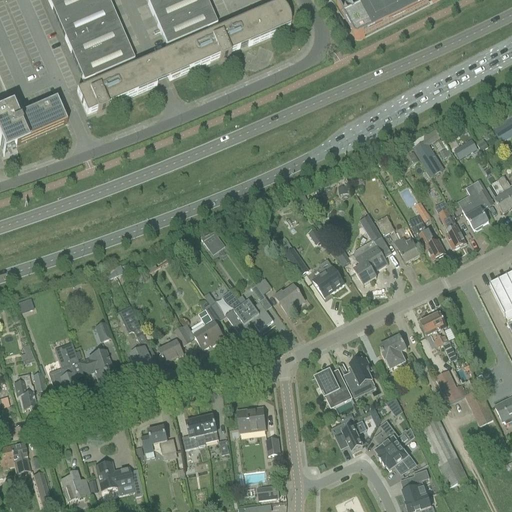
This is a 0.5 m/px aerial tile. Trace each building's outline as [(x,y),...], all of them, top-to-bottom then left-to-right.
[(134,62),(106,0),(46,0),(83,84),(134,62)] [(144,0),(166,48),(216,27),(204,0),(144,0)] [(427,3),(425,0),(374,0),(375,2),(343,18),(354,39),(354,40),(355,40),(355,41),(356,41),(357,42),(358,42),(359,41),(360,41),(364,39),(429,6),(427,3)] [(106,109),(154,88),(156,87),(156,86),(163,83),(168,81),(169,82),(218,61),(219,63),(230,58),(229,56),(239,52),(238,50),(247,46),(248,48),(289,30),(289,27),(289,24),(289,21),(288,18),(287,15),(285,13),(283,10),(281,8),(279,6),(158,58),(159,60),(158,60),(153,62),(146,65),(146,64),(76,94),(86,118),(96,113),(97,116),(107,111),(106,109)] [(55,103),(45,107),(16,120),(11,110),(0,114),(0,148),(1,151),(6,148),(7,150),(10,149),(10,147),(14,145),(15,148),(66,127),(55,103)] [(511,121),(493,133),(500,145),(511,138),(511,121)] [(482,141),(475,144),(481,154),(488,149),(482,141)] [(476,152),(471,144),(471,143),(467,146),(454,153),(459,162),(476,152)] [(418,148),(412,152),(431,181),(443,174),(429,152),(424,144),(418,148)] [(446,151),(440,155),(444,161),(450,157),(446,151)] [(408,170),(417,165),(412,157),(403,163),(408,170)] [(511,187),(510,189),(503,179),(497,182),(511,207),(511,187)] [(511,210),(511,207),(497,182),(491,186),(500,200),(494,203),(498,209),(497,209),(498,211),(499,211),(502,217),(511,210)] [(478,183),(472,187),(478,196),(486,210),(487,211),(492,207),(478,183)] [(486,210),(478,196),(472,187),(465,191),(474,206),(462,213),(474,233),(474,232),(477,233),(481,230),(482,228),(487,225),(488,225),(481,213),(486,210)] [(339,197),(349,195),(348,189),(338,190),(339,197)] [(303,209),(312,214),(317,206),(308,201),(303,209)] [(420,206),(414,210),(424,225),(430,222),(420,206)] [(449,210),(438,216),(442,225),(449,237),(445,238),(446,239),(448,243),(453,253),(461,249),(465,247),(464,245),(457,232),(451,221),(454,219),(449,210)] [(386,219),(375,225),(383,239),(393,233),(386,219)] [(354,255),(353,258),(360,269),(353,273),(363,289),(375,281),(372,276),(387,267),(383,261),(391,256),(369,220),(360,225),(372,244),(354,255)] [(428,233),(427,234),(422,225),(412,230),(417,240),(420,238),(433,264),(445,258),(438,243),(434,245),(428,233)] [(315,231),(308,236),(316,248),(323,243),(315,231)] [(210,253),(222,244),(214,233),(200,240),(210,253)] [(419,258),(410,241),(405,243),(403,239),(394,244),(405,266),(419,258)] [(284,256),(300,279),(309,274),(293,250),(286,255),(284,256)] [(331,269),(311,282),(316,289),(324,300),(325,300),(323,298),(329,294),(330,296),(344,287),(336,275),(331,269)] [(120,270),(111,273),(114,280),(123,277),(120,270)] [(114,280),(111,273),(103,276),(106,283),(114,280)] [(511,277),(489,289),(491,291),(490,292),(511,335),(511,277)] [(264,281),(255,287),(262,297),(271,290),(264,281)] [(262,297),(255,287),(250,291),(259,303),(264,299),(262,297)] [(298,294),(297,295),(293,290),(284,297),(282,294),(274,300),(286,316),(289,313),(289,312),(291,310),(292,312),(303,304),(299,297),(300,297),(298,294)] [(230,294),(223,299),(229,308),(233,314),(226,319),(231,326),(239,337),(247,332),(244,328),(251,323),(241,308),(236,302),(234,299),(230,294)] [(242,298),(236,302),(241,308),(246,305),(242,298)] [(33,309),(30,302),(17,306),(19,314),(33,309)] [(246,305),(241,308),(251,323),(254,326),(253,326),(258,334),(272,324),(259,306),(259,305),(253,310),(248,303),(246,305)] [(224,341),(215,327),(214,325),(219,322),(210,308),(207,304),(201,308),(204,312),(197,316),(207,332),(195,339),(195,340),(201,348),(199,349),(201,352),(202,351),(203,352),(204,352),(205,353),(209,350),(208,349),(210,348),(211,349),(224,341)] [(225,318),(216,304),(210,308),(219,322),(220,321),(225,318)] [(130,309),(118,315),(128,336),(132,334),(134,335),(140,346),(141,349),(136,352),(138,355),(129,359),(132,366),(134,365),(140,376),(154,369),(151,364),(146,353),(151,350),(149,347),(142,333),(130,309)] [(439,316),(429,321),(442,347),(450,365),(457,362),(448,344),(442,332),(446,330),(445,328),(439,316)] [(429,321),(419,326),(425,337),(426,340),(430,339),(435,350),(442,347),(429,321)] [(95,330),(101,345),(110,341),(105,326),(95,330)] [(191,334),(187,327),(182,330),(183,331),(188,340),(192,338),(190,334),(191,334)] [(184,349),(191,345),(188,340),(183,331),(175,335),(181,344),(160,354),(163,362),(163,363),(163,364),(164,364),(166,367),(179,360),(183,358),(184,358),(180,351),(184,349)] [(390,373),(391,372),(406,365),(401,356),(406,353),(399,339),(379,349),(382,354),(380,355),(381,358),(382,358),(385,364),(385,363),(390,373)] [(61,371),(48,376),(52,389),(56,399),(65,395),(67,400),(78,396),(75,387),(74,386),(77,385),(71,367),(78,365),(74,355),(71,346),(53,352),(61,371)] [(24,356),(20,358),(22,364),(33,360),(29,349),(23,352),(24,356)] [(94,375),(99,388),(115,382),(111,371),(112,368),(111,365),(108,364),(105,354),(89,360),(90,361),(78,365),(83,379),(94,375)] [(353,375),(344,380),(354,401),(365,396),(361,389),(372,384),(368,375),(372,374),(366,361),(362,363),(361,362),(358,364),(358,362),(351,365),(352,367),(349,368),(353,375)] [(447,407),(464,399),(466,398),(461,387),(456,390),(448,373),(434,380),(447,407)] [(335,386),(330,376),(329,374),(327,375),(311,383),(312,383),(315,382),(322,396),(324,401),(325,400),(325,399),(328,398),(334,409),(333,406),(342,402),(343,404),(344,404),(343,402),(349,399),(353,406),(354,406),(341,380),(340,381),(342,383),(335,386)] [(40,378),(34,379),(37,396),(44,394),(40,378)] [(473,382),(464,386),(468,396),(478,391),(473,382)] [(22,385),(13,387),(16,400),(20,399),(23,413),(36,411),(33,396),(33,394),(32,390),(31,388),(30,383),(28,383),(24,384),(22,385)] [(479,392),(466,398),(464,399),(479,429),(493,422),(479,392)] [(511,400),(495,409),(503,425),(511,419),(511,400)] [(395,401),(386,406),(396,418),(402,414),(395,401)] [(237,414),(240,435),(265,432),(262,412),(246,414),(246,413),(237,414)] [(436,417),(436,416),(416,426),(417,426),(449,492),(467,483),(436,417)] [(351,418),(341,422),(342,423),(342,422),(344,426),(342,427),(353,422),(353,421),(352,422),(351,419),(351,418)] [(213,419),(199,422),(203,438),(205,446),(218,443),(216,435),(217,435),(213,419)] [(203,438),(199,422),(186,425),(189,438),(182,440),(185,453),(205,448),(205,446),(203,438)] [(383,434),(374,441),(381,451),(375,455),(378,460),(381,465),(402,450),(403,449),(398,442),(399,442),(386,425),(380,430),(383,434)] [(344,426),(331,433),(340,452),(348,448),(351,456),(362,450),(356,438),(359,437),(355,427),(346,431),(344,426)] [(153,453),(152,447),(160,446),(162,458),(176,454),(173,442),(166,443),(163,430),(148,434),(149,440),(142,442),(145,456),(153,453)] [(277,442),(266,444),(268,459),(279,457),(277,442)] [(218,444),(221,458),(229,456),(226,443),(218,444)] [(24,446),(10,449),(14,468),(13,468),(16,477),(30,474),(24,446)] [(14,468),(10,449),(0,450),(0,455),(1,459),(0,458),(0,473),(8,472),(7,469),(8,469),(13,468),(14,468)] [(402,450),(381,465),(385,470),(386,469),(389,474),(395,470),(401,478),(416,468),(402,450)] [(117,490),(131,486),(135,500),(143,497),(137,472),(129,474),(129,471),(113,475),(111,466),(95,470),(101,494),(117,490)] [(405,506),(405,507),(427,499),(422,484),(429,482),(426,473),(413,477),(414,479),(406,482),(410,492),(402,495),(405,506)] [(43,475),(33,478),(41,507),(51,504),(43,475)] [(91,500),(86,485),(80,487),(76,475),(69,477),(69,479),(60,482),(67,504),(76,502),(77,504),(91,500)] [(257,492),(258,503),(278,501),(277,489),(257,492)] [(433,511),(432,509),(430,510),(427,499),(405,507),(406,511),(433,511)]
